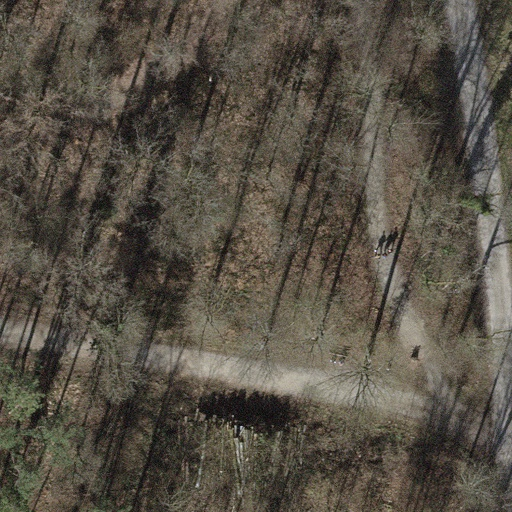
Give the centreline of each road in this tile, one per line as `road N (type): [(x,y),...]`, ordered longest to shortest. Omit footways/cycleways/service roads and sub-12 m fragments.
road 1 (track): [(0,323),(511,425)]
road 2 (residential): [(469,0),(511,397)]
